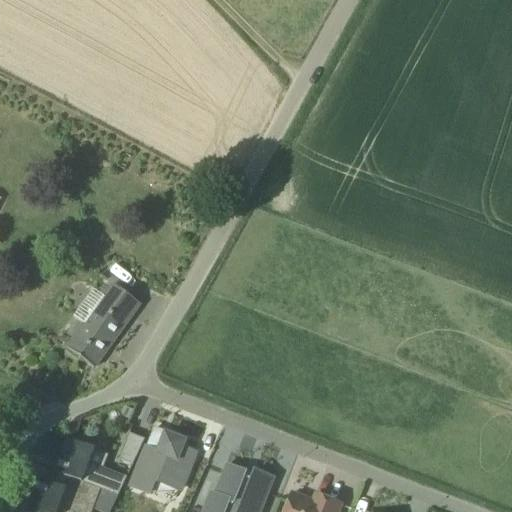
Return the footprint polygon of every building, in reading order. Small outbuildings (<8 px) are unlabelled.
[(94,369),(140,305),(113,286),(67,350),(94,369)] [(164,436),(152,432),(133,482),(151,489),(156,475),(180,485),(195,448),(182,443),(184,437),(166,430),(164,436)] [(129,435),(119,461),(133,467),(145,441),(129,435)] [(55,474),(61,476),(101,491),(118,498),(127,479),(93,466),(98,452),(68,441),(55,474)] [(213,495),(205,511),(262,511),(275,480),(256,473),(253,481),(246,479),(248,474),(229,467),(217,496),(213,495)] [(92,511),(93,511),(101,491),(61,476),(57,488),(39,481),(26,511),(56,511),(58,508),(68,511),(92,511)] [(101,491),(93,511),(95,511),(111,511),(118,498),(101,491)] [(322,507),(292,495),(285,511),(338,511),(341,506),(325,500),(322,507)]
